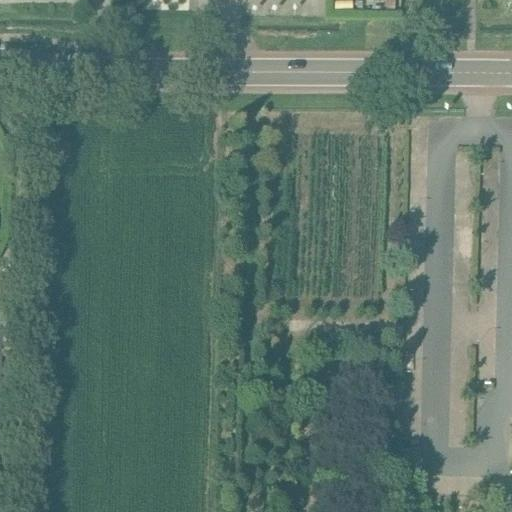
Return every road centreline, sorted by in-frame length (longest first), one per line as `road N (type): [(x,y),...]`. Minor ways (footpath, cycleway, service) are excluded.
road 1 (tertiary): [(511,71),(0,72)]
road 2 (unknown): [(493,280),(490,360),(459,428),(442,433),(414,417),(417,281)]
road 3 (unknown): [(417,281),(424,131),(436,103),(464,94)]
road 4 (unknown): [(464,94),(487,104),(496,122),(493,280)]
